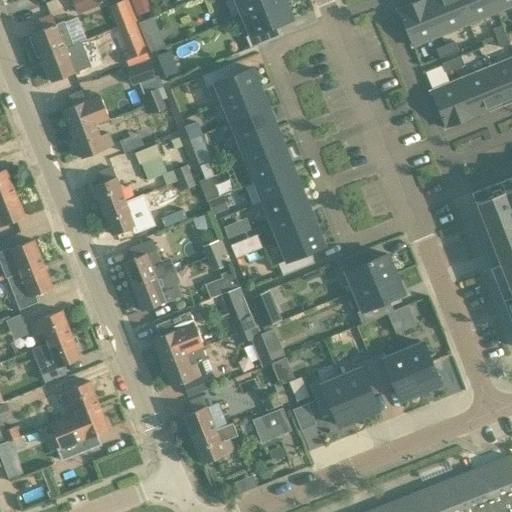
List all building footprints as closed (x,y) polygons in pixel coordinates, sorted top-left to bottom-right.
[(97,0),(71,0),(76,13),(99,5),(97,0)] [(130,0),(137,15),(150,10),(145,0),(130,0)] [(235,0),(242,15),(278,0),(229,0),(230,0),(235,0)] [(282,0),(278,0),(242,15),(250,37),(246,38),(250,48),(275,38),(271,27),(291,19),(282,0)] [(412,46),(440,35),(425,0),(419,0),(397,9),(412,46)] [(425,0),(440,35),(468,24),(458,0),(425,0)] [(496,12),(491,0),(458,0),(468,24),(496,12)] [(511,0),(491,0),(496,12),(511,5),(511,0)] [(113,17),(117,27),(132,22),(127,12),(113,17)] [(41,29),(31,33),(32,35),(36,46),(32,47),(36,58),(41,56),(41,57),(63,49),(65,48),(72,45),(63,22),(63,21),(55,24),(53,25),(50,15),(37,20),(41,29)] [(140,35),(154,30),(148,17),(135,23),(140,35)] [(132,22),(117,27),(121,38),(136,32),(132,22)] [(492,29),(496,38),(505,34),(501,25),(492,29)] [(509,44),(505,34),(496,38),(500,47),(509,44)] [(63,49),(41,57),(51,82),(75,73),(82,70),(91,66),(81,42),(72,45),(65,48),(63,49)] [(444,46),(448,55),(458,51),(454,42),(444,46)] [(125,68),(150,60),(150,59),(149,60),(144,46),(124,54),(129,67),(125,68)] [(435,49),(439,59),(448,55),(444,46),(435,49)] [(450,60),(454,69),(463,66),(460,56),(450,60)] [(501,105),(511,100),(511,57),(486,68),(501,105)] [(150,60),(125,68),(131,86),(156,77),(150,60)] [(454,69),(450,60),(441,64),(445,73),(454,69)] [(227,65),(202,76),(206,86),(210,96),(218,92),(218,93),(222,103),(260,88),(254,72),(252,68),(237,74),(232,76),(227,65)] [(486,68),(458,79),(473,117),(501,105),(486,68)] [(473,117),(458,79),(430,91),(445,128),(473,117)] [(147,104),(161,98),(157,88),(143,93),(147,104)] [(260,88),(222,103),(230,123),(267,108),(263,95),(260,88)] [(71,106),(61,110),(71,134),(93,125),(95,125),(109,119),(100,95),(95,97),(84,101),(82,96),(80,92),(68,96),(71,106)] [(165,108),(161,98),(147,104),(151,114),(165,108)] [(267,108),(230,123),(233,130),(238,142),(275,127),(270,115),(267,108)] [(184,127),(189,140),(202,134),(197,121),(184,127)] [(93,125),(71,134),(81,158),(103,150),(105,149),(113,146),(108,132),(100,136),(95,125),(93,125)] [(275,127),(238,142),(241,150),(246,162),(283,147),(278,135),(275,127)] [(189,140),(193,149),(204,145),(200,135),(189,140)] [(178,138),(161,145),(164,153),(181,146),(178,138)] [(283,147),(246,162),(249,169),(254,182),(291,167),(286,154),(283,147)] [(166,171),(160,156),(141,163),(147,179),(166,171)] [(173,171),(177,181),(181,192),(196,186),(187,165),(173,171)] [(200,168),(204,179),(212,176),(207,165),(200,168)] [(291,167),(254,182),(257,190),(262,202),(298,187),(294,175),(291,167)] [(91,186),(101,210),(123,201),(110,168),(99,173),(102,181),(91,186)] [(0,198),(15,193),(5,169),(0,171),(0,198)] [(166,185),(177,181),(173,171),(166,173),(166,172),(161,174),(166,185)] [(511,176),(471,193),(499,265),(489,269),(511,326),(511,176)] [(218,198),(212,183),(200,188),(206,202),(218,198)] [(298,187),(262,202),(265,210),(270,221),(306,206),(302,196),(298,187)] [(15,193),(0,198),(0,226),(24,217),(15,193)] [(228,209),(222,196),(218,198),(206,202),(211,216),(228,209)] [(123,201),(101,210),(111,235),(141,223),(136,209),(128,213),(123,201)] [(306,206),(270,221),(273,230),(278,241),(314,226),(310,215),(306,206)] [(223,227),(228,238),(237,235),(232,224),(223,227)] [(286,260),(278,263),(282,275),(284,274),(308,264),(305,257),(304,254),(309,252),(323,247),(318,234),(314,226),(278,241),(281,250),(286,260)] [(20,273),(43,264),(33,240),(0,252),(0,260),(7,278),(20,273)] [(153,278),(173,270),(168,259),(159,263),(154,250),(156,249),(152,240),(129,249),(132,258),(122,263),(131,287),(153,278)] [(202,247),(206,257),(221,251),(217,241),(202,247)] [(245,254),(240,243),(231,247),(236,258),(245,254)] [(221,251),(206,257),(210,267),(225,262),(221,251)] [(362,251),(336,262),(341,273),(346,271),(354,290),(394,274),(386,253),(366,262),(362,251)] [(38,302),(35,295),(52,288),(43,264),(20,273),(7,278),(19,310),(38,302)] [(227,291),(234,288),(238,287),(232,271),(232,269),(220,274),(220,276),(221,277),(227,291)] [(317,269),(303,275),(306,282),(319,276),(317,269)] [(178,284),(173,270),(153,278),(131,287),(141,311),(179,296),(175,285),(178,284)] [(395,274),(354,291),(361,309),(357,312),(362,323),(387,313),(383,302),(403,294),(395,274)] [(220,294),(226,308),(240,303),(234,288),(227,291),(220,294)] [(278,322),(270,303),(254,310),(261,329),(278,322)] [(406,305),(387,313),(391,323),(411,315),(406,305)] [(47,343),(71,334),(61,310),(30,323),(34,335),(43,332),(47,343)] [(152,339),(162,363),(203,347),(190,313),(158,325),(162,335),(152,339)] [(12,336),(26,333),(22,315),(8,319),(12,336)] [(232,323),(236,334),(255,326),(251,316),(246,318),(232,323)] [(255,326),(236,334),(240,344),(259,336),(255,326)] [(80,358),(71,334),(47,343),(29,351),(43,386),(67,377),(63,365),(80,358)] [(254,339),(264,366),(271,363),(261,336),(254,339)] [(423,342),(403,351),(420,391),(440,383),(423,342)] [(212,371),(202,348),(163,364),(170,387),(181,385),(186,395),(206,386),(202,375),(212,371)] [(382,354),(370,359),(380,384),(391,380),(399,400),(420,391),(403,351),(384,359),(382,354)] [(360,368),(341,376),(358,417),(378,409),(370,389),(380,384),(370,359),(358,364),(360,368)] [(294,379),(292,375),(281,380),(282,383),(294,379)] [(309,396),(300,376),(288,381),(296,401),(309,396)] [(320,379),(308,384),(319,410),(329,406),(337,425),(358,417),(341,376),(322,384),(320,379)] [(76,415),(99,406),(89,381),(57,393),(62,405),(71,402),(76,415)] [(261,400),(266,410),(280,405),(275,394),(261,400)] [(183,416),(192,440),(214,431),(201,398),(189,402),(193,412),(183,416)] [(0,404),(0,421),(11,417),(5,403),(0,404)] [(76,415),(52,424),(61,447),(58,448),(62,459),(89,449),(85,438),(108,429),(99,406),(76,415)] [(282,406),(252,418),(260,441),(291,429),(282,406)] [(237,436),(232,423),(215,430),(215,431),(214,431),(192,440),(202,464),(233,452),(228,439),(237,436)] [(3,431),(7,441),(19,436),(16,426),(5,430),(3,431)] [(7,441),(0,443),(0,454),(0,455),(23,446),(19,436),(7,441)] [(280,448),(269,452),(272,461),(283,457),(280,448)] [(511,511),(511,466),(508,456),(365,511),(511,511)] [(55,473),(77,465),(74,457),(52,464),(55,473)] [(58,496),(55,488),(49,491),(46,492),(49,499),(58,496)]
